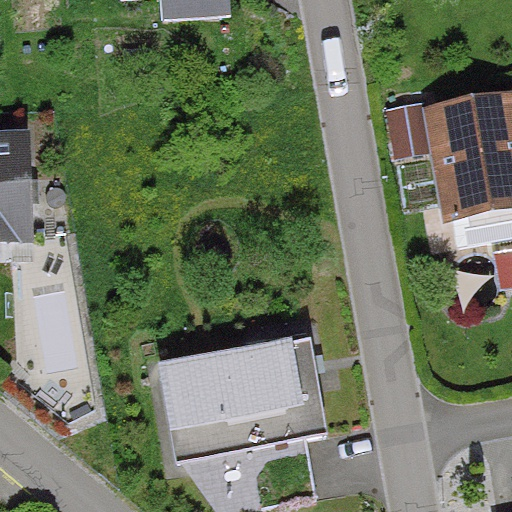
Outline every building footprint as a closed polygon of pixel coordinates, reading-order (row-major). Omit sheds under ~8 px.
[(227,0),(121,0),(122,10),(172,7),(174,29),(229,26),(227,0)] [(434,154),(445,220),(453,219),(458,248),(511,238),(511,89),(425,103),(434,154)] [(386,110),(394,160),(434,154),(425,103),(386,110)] [(0,240),(21,240),(17,147),(0,147),(0,240)] [(511,250),(496,252),(501,288),(511,286),(511,250)] [(306,344),(161,370),(177,462),(323,437),(306,344)]
